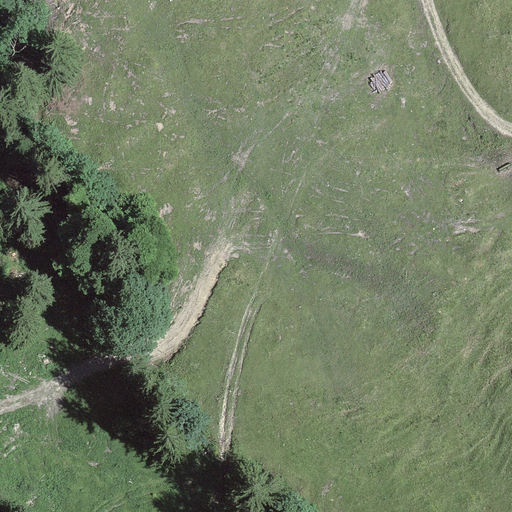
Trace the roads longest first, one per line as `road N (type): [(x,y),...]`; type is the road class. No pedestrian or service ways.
road 1 (track): [(0,407),(172,341),(215,259),(296,194),(360,0)]
road 2 (track): [(511,129),(455,65),(430,0)]
